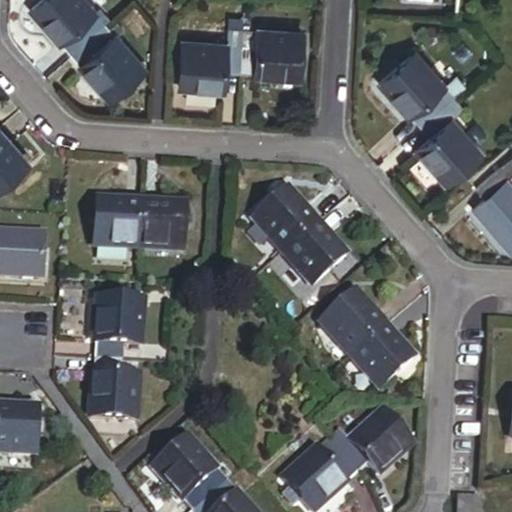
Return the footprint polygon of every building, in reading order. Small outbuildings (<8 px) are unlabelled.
[(64,37),(78,50),(97,33),(64,0),(44,0),(25,17),(53,46),(64,37)] [(222,17),(222,28),(237,28),(238,17),(222,17)] [(249,67),(298,68),(299,27),(266,26),(265,40),(250,40),(249,67)] [(222,28),(222,39),(250,40),(250,29),(237,28),(222,28)] [(104,100),(135,72),(97,33),(78,50),(87,61),(77,70),(104,100)] [(64,37),(53,46),(66,61),(78,50),(64,37)] [(234,66),(249,67),(250,40),(222,39),(195,38),(193,82),(233,83),(234,66)] [(422,85),(432,77),(403,44),(372,72),(416,121),(436,100),(422,85)] [(444,66),(432,77),(445,92),(458,79),(444,66)] [(436,100),(445,92),(432,77),(422,85),(436,100)] [(436,100),(444,110),(454,102),(445,92),(436,100)] [(443,173),(474,142),(444,110),(436,100),(416,121),(424,131),(413,141),(443,173)] [(0,189),(25,169),(0,138),(0,189)] [(497,161),(506,172),(511,167),(511,150),(511,149),(497,161)] [(497,161),(475,180),(488,194),(477,204),(504,234),(511,226),(511,178),(506,172),(497,161)] [(260,211),(291,245),(321,218),(290,184),(260,211)] [(93,240),(135,243),(138,200),(96,197),(93,240)] [(135,243),(181,246),(184,203),(138,200),(135,243)] [(291,245),(319,275),(349,248),(321,218),(291,245)] [(0,280),(13,281),(33,282),(35,238),(0,235),(0,280)] [(366,353),(398,324),(366,290),(335,319),(366,353)] [(129,349),(144,350),(147,309),(100,305),(98,327),(95,363),(128,366),(129,349)] [(366,353),(397,386),(428,356),(398,324),(366,353)] [(140,386),(126,385),(128,366),(95,363),(93,394),(90,426),(136,429),(140,386)] [(0,453),(33,455),(35,413),(14,412),(0,410),(0,453)] [(375,468),(384,479),(410,457),(380,422),(353,445),(340,457),(360,481),(375,468)] [(331,447),(340,457),(353,445),(344,436),(331,447)] [(325,469),(340,457),(331,447),(316,460),(325,469)] [(195,511),(205,511),(222,497),(182,453),(149,483),(175,511),(176,511),(187,502),(195,511)] [(297,504),(303,511),(323,511),(360,481),(340,457),(325,469),(316,460),(283,488),(286,492),(297,504)] [(297,504),(286,492),(280,498),(290,510),(297,504)] [(235,511),(222,497),(205,511),(235,511)] [(467,511),(483,511),(484,502),(467,501),(467,511)] [(195,511),(187,502),(176,511),(195,511)]
